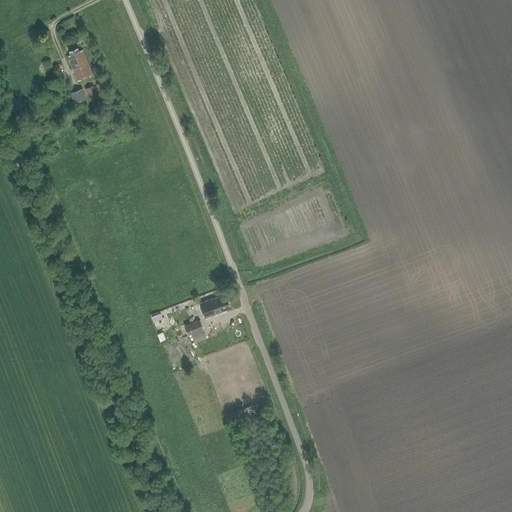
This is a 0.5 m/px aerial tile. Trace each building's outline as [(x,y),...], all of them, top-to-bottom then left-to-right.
[(77,80),(92,74),(82,48),(79,50),(77,47),(68,50),(70,54),(68,55),(70,60),(69,60),(77,80)] [(102,82),(96,84),(101,95),(107,93),(102,82)] [(92,85),(85,88),(90,100),(97,97),(92,85)] [(72,93),(70,94),(74,103),(85,98),(82,89),(72,93)] [(199,303),(204,317),(221,311),(226,309),(225,306),(228,305),(224,297),(221,298),(220,295),(211,298),(199,303)] [(206,338),(199,319),(184,324),(191,343),(206,338)]
